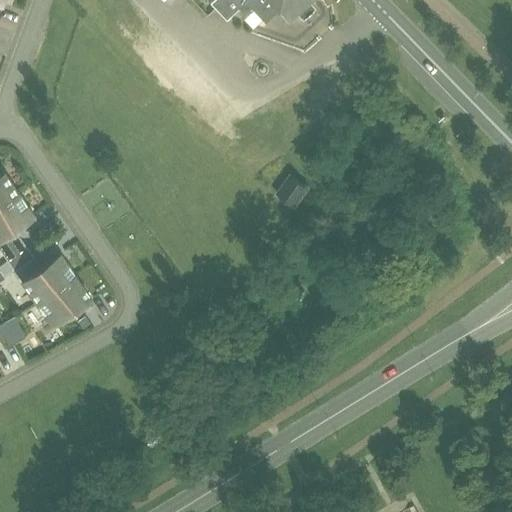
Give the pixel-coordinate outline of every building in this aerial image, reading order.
[(308,3),(311,0),(212,0),(212,1),(226,16),(238,4),(251,7),(265,22),(278,10),(288,22),(298,13),(304,19),(314,10),(308,3)] [(0,173),(0,205),(18,193),(3,171),(0,173)] [(310,186),(290,172),(275,193),(295,208),(310,186)] [(0,236),(33,214),(18,193),(0,205),(0,236)] [(26,248),(7,261),(13,270),(32,257),(26,248)] [(20,281),(35,302),(75,275),(60,254),(20,281)] [(89,296),(75,275),(35,302),(50,324),(89,296)] [(14,343),(25,337),(14,316),(3,322),(14,343)] [(84,316),(77,321),(83,328),(90,323),(84,316)] [(0,341),(4,348),(14,343),(3,322),(0,323),(0,341)]
